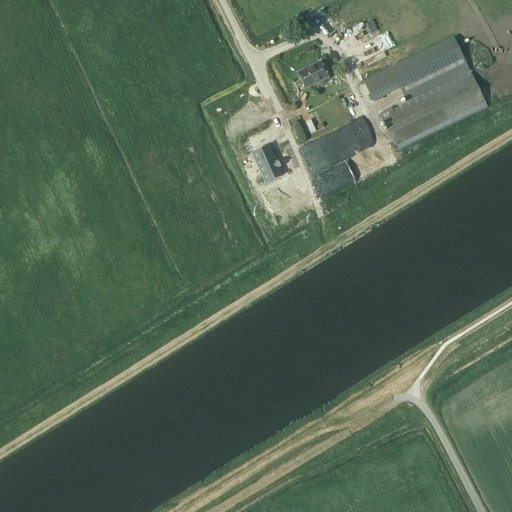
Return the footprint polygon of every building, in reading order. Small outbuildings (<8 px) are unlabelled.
[(400,89),(407,103),(470,72),(462,56),(454,38),(363,82),(373,102),(400,89)] [(298,73),(305,88),(329,76),(322,62),(298,73)] [(470,72),(421,96),(380,116),(397,150),(487,106),(470,72)] [(254,118),(266,115),(262,101),(250,104),(254,118)] [(353,132),(311,151),(320,171),(362,153),(353,132)] [(269,145),(251,152),(263,182),(281,175),(269,145)]
